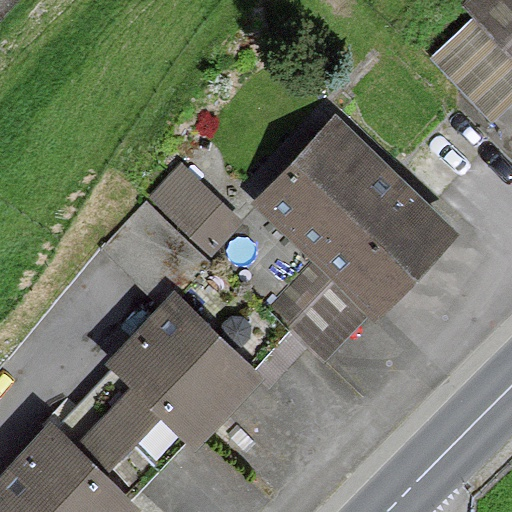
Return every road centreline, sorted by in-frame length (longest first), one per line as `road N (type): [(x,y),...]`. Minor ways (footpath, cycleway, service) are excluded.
road 1 (residential): [(0,422),(160,251)]
road 2 (primary): [(385,511),(511,389)]
